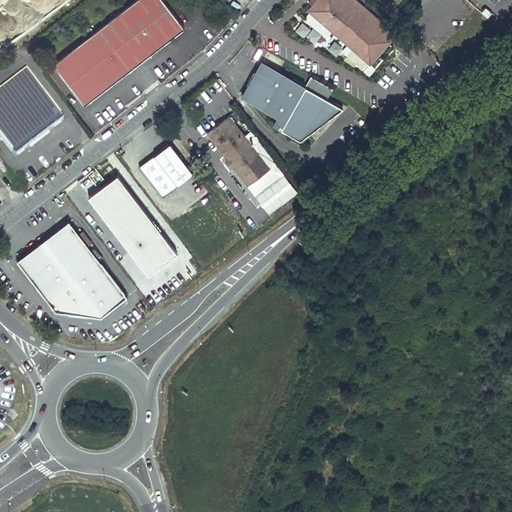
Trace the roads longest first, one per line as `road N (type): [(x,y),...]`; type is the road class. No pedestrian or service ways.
road 1 (unclassified): [(269,0),(216,59),(0,224)]
road 2 (primary): [(511,52),(302,221)]
road 3 (primary): [(302,221),(111,363)]
road 4 (primary): [(146,397),(168,356),(302,221)]
road 5 (unknown): [(425,50),(406,83),(377,91),(251,20)]
road 6 (unknown): [(355,115),(320,154),(299,154),(246,108),(230,68),(216,59)]
